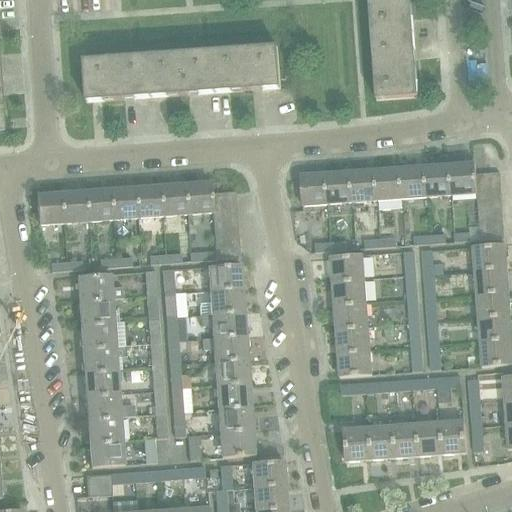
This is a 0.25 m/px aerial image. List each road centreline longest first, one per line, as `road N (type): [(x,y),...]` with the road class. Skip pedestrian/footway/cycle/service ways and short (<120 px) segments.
road 1 (residential): [(325,511),(260,148)]
road 2 (residential): [(59,511),(8,167)]
road 3 (residential): [(48,164),(260,148)]
road 4 (residential): [(260,148),(460,122)]
road 5 (residential): [(39,0),(48,164)]
road 6 (residential): [(460,122),(451,0)]
